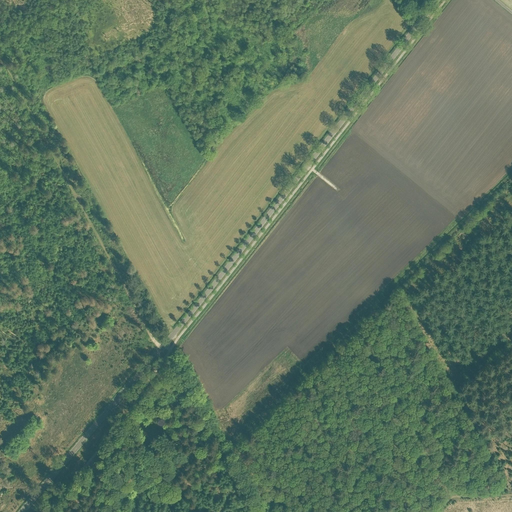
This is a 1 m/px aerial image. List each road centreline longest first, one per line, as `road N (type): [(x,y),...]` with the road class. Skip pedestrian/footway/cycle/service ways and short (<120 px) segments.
road 1 (tertiary): [(21,511),(437,0)]
road 2 (track): [(226,453),(511,173)]
road 3 (track): [(163,346),(0,62)]
road 4 (track): [(170,349),(258,511)]
